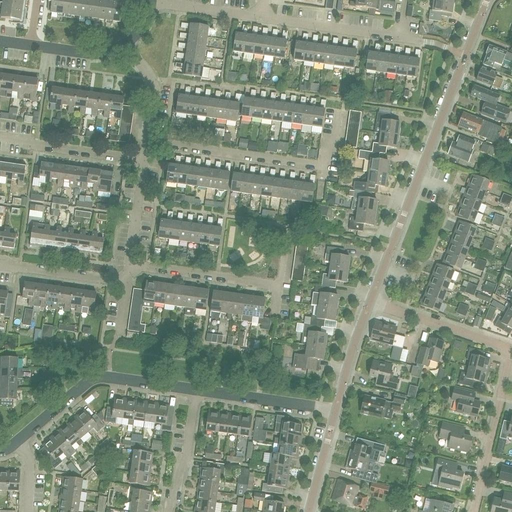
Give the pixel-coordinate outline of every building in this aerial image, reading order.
[(64,15),(65,0),(47,0),(47,11),(50,11),(49,14),(64,15)] [(65,0),(64,15),(78,17),(79,0),(65,0)] [(79,0),(78,17),(92,19),(93,0),(79,0)] [(93,0),(92,19),(106,21),(108,1),(101,0),(93,0)] [(108,1),(106,21),(120,23),(121,14),(124,14),(125,0),(124,0),(120,0),(120,2),(108,1)] [(326,0),(325,8),(332,9),(333,0),(326,0)] [(376,2),(376,0),(356,0),(356,2),(350,1),(349,6),(378,10),(379,3),(376,2)] [(452,14),(453,3),(433,0),(432,11),(429,11),(428,20),(440,22),(441,16),(451,18),(451,14),(452,14)] [(22,6),(2,3),(0,18),(9,19),(9,22),(23,24),(24,19),(20,19),(22,6)] [(188,35),(206,37),(207,27),(181,24),(180,28),(189,30),(188,35)] [(244,54),(247,35),(248,26),(243,26),(242,35),(236,34),(233,52),(244,54)] [(247,35),(244,54),(254,55),(256,37),(258,28),(253,27),(252,36),(247,35)] [(453,39),(457,30),(452,28),(448,37),(453,39)] [(264,56),(267,38),(268,29),(263,29),(262,37),(256,37),(254,55),(264,56)] [(264,56),(274,58),(276,40),(277,31),(273,30),(272,39),(267,38),(264,56)] [(282,40),(276,40),(274,58),(284,59),(287,32),(283,32),(282,40)] [(205,47),(206,37),(188,35),(179,34),(179,38),(188,40),(187,45),(205,47)] [(304,62),(307,44),(308,35),(303,34),(302,43),(296,42),(293,60),(304,62)] [(304,62),(314,63),(317,45),(318,36),(313,36),(312,45),(307,44),(304,62)] [(314,63),(324,65),(327,47),(328,38),(323,37),(322,46),(317,45),(314,63)] [(334,66),(337,48),(338,39),(333,39),(332,47),(327,47),(324,65),(334,66)] [(334,66),(344,68),(347,49),(348,40),(344,40),(342,49),(337,48),(334,66)] [(352,50),(347,49),(344,68),(354,69),(358,42),(353,41),(352,50)] [(205,47),(187,45),(178,44),(177,49),(186,50),(186,55),(203,57),(205,47)] [(376,73),(379,54),(380,45),(375,45),(374,53),(368,53),(366,71),(376,73)] [(379,54),(376,73),(386,74),(389,55),(390,47),(385,46),(384,55),(379,54)] [(499,71),(500,68),(503,61),(511,64),(511,62),(511,54),(489,46),(486,54),(487,54),(483,64),(496,69),(499,71)] [(396,75),(399,57),(400,48),(395,47),(394,56),(389,55),(386,74),(396,75)] [(396,75),(406,77),(409,59),(410,50),(405,49),(404,58),(399,57),(396,75)] [(414,59),(409,59),(406,77),(416,78),(420,51),(416,50),(414,59)] [(202,67),(203,57),(186,55),(177,54),(176,58),(185,60),(184,65),(202,67)] [(202,67),(184,65),(175,64),(175,69),(183,70),(183,75),(201,78),(202,67)] [(499,88),(502,80),(495,78),(496,74),(481,68),(476,80),(491,86),(492,86),(499,88)] [(499,71),(496,69),(495,72),(510,77),(511,72),(500,68),(499,71)] [(14,77),(2,75),(0,90),(6,91),(6,97),(11,98),(12,92),(14,77)] [(14,77),(12,92),(18,93),(17,99),(23,100),(24,94),(26,79),(14,77)] [(26,79),(24,94),(30,95),(29,101),(35,102),(38,80),(26,79)] [(500,96),(474,86),(470,96),(485,102),(480,114),(505,124),(511,110),(496,105),(500,96)] [(62,105),(64,90),(52,88),(50,103),(57,104),(56,110),(61,111),(62,105)] [(187,115),(189,97),(190,88),(186,88),(184,97),(178,96),(177,109),(176,113),(176,114),(187,115)] [(189,97),(187,115),(197,117),(199,99),(200,90),(196,89),(194,98),(189,97)] [(64,90),(62,105),(69,106),(68,112),(73,113),(74,107),(76,92),(64,90)] [(197,117),(207,118),(209,100),(210,91),(206,90),(205,99),(199,99),(197,117)] [(255,100),(256,92),(251,91),(250,100),(244,99),(241,117),(252,118),(255,100)] [(85,115),(86,108),(88,93),(76,92),(74,107),(81,108),(80,114),(85,115)] [(207,118),(217,119),(219,101),(220,93),(216,92),(215,101),(209,100),(207,118)] [(255,100),(252,118),(262,120),(264,102),(265,102),(266,93),(261,92),(260,101),(255,100)] [(88,93),(86,108),(92,109),(91,116),(97,116),(98,110),(100,95),(88,93)] [(226,121),(229,103),(230,94),(226,93),(225,102),(219,101),(217,119),(226,121)] [(262,120),(272,121),(274,103),(275,103),(276,94),(271,94),(270,102),(265,102),(264,102),(262,120)] [(109,118),(110,112),(112,97),(100,95),(98,110),(104,111),(103,117),(109,118)] [(229,103),(226,121),(236,122),(240,95),(235,95),(234,103),(229,103)] [(272,121),(282,123),(284,105),(285,105),(286,96),(281,95),(280,104),(275,103),(274,103),(272,121)] [(121,119),(121,118),(122,112),(123,106),(124,98),(112,97),(110,112),(116,112),(115,119),(121,119)] [(282,123),(291,124),(294,106),(295,97),(291,97),(290,105),(285,105),(284,105),(282,123)] [(294,106),(291,124),(302,125),(304,108),(305,108),(306,99),(301,98),(300,107),(294,106)] [(302,125),(312,127),(314,109),(315,109),(316,100),(311,100),(310,108),(305,108),(304,108),(302,125)] [(320,110),(315,109),(314,109),(312,127),(322,128),(325,102),(321,101),(320,110)] [(350,111),(349,117),(363,119),(364,113),(350,111)] [(374,133),(380,134),(398,136),(400,123),(390,122),(391,115),(377,113),(376,123),(374,133)] [(461,120),(458,127),(474,133),(473,134),(487,140),(486,142),(494,145),(495,143),(496,143),(502,129),(483,121),(484,120),(473,116),(473,117),(463,113),(461,120)] [(118,142),(118,136),(119,132),(111,131),(111,134),(110,141),(118,142)] [(371,153),(379,154),(385,155),(386,148),(396,149),(398,136),(380,134),(379,144),(373,143),(371,153)] [(453,142),(448,155),(460,159),(466,162),(471,150),(474,142),(459,136),(456,144),(453,142)] [(496,149),(483,144),(480,151),(493,156),(496,149)] [(379,154),(371,153),(366,152),(363,170),(369,171),(369,173),(387,175),(389,163),(378,161),(379,154)] [(179,167),(181,158),(176,157),(174,166),(168,165),(166,183),(177,185),(179,167)] [(179,167),(177,185),(187,186),(189,168),(190,160),(186,159),(185,168),(179,167)] [(187,186),(196,187),(199,169),(200,161),(196,160),(194,169),(189,168),(187,186)] [(11,185),(12,179),(14,164),(2,162),(0,172),(0,177),(6,179),(5,185),(11,185)] [(51,179),(53,164),(41,162),(40,168),(35,167),(33,179),(39,179),(39,177),(46,178),(45,184),(50,185),(51,179)] [(199,169),(196,187),(206,189),(209,171),(210,162),(206,162),(205,170),(199,169)] [(206,189),(217,190),(219,172),(221,164),(216,163),(215,172),(209,171),(206,189)] [(26,165),(14,164),(12,179),(18,180),(17,186),(23,187),(26,165)] [(65,166),(53,164),(51,179),(58,180),(57,186),(62,187),(63,181),(65,166)] [(219,172),(217,190),(226,192),(230,165),(226,164),(224,173),(219,172)] [(65,166),(63,181),(69,182),(69,188),(74,188),(77,167),(65,166)] [(241,194),(244,176),(245,167),(240,166),(239,175),(233,174),(231,192),(241,194)] [(77,167),(74,188),(81,189),(86,190),(87,187),(89,169),(77,167)] [(244,176),(241,194),(251,195),(254,177),(255,169),(250,168),(249,176),(244,176)] [(89,169),(87,187),(93,187),(92,191),(98,192),(101,171),(89,169)] [(251,195),(261,197),(264,179),(265,170),(260,169),(259,178),(254,177),(251,195)] [(264,179),(261,197),(271,198),(274,180),(275,171),(270,170),(269,179),(264,179)] [(101,171),(98,192),(110,194),(113,172),(101,171)] [(271,198),(281,199),(284,181),(285,173),(281,172),(279,181),(274,180),(271,198)] [(281,199),(291,201),(294,183),(295,174),(290,173),(289,182),(284,181),(281,199)] [(387,175),(369,173),(368,178),(365,178),(361,180),(361,183),(355,182),(355,186),(354,191),(368,193),(374,194),(375,186),(385,187),(387,175)] [(301,202),(304,184),(305,175),(300,175),(299,183),(294,183),(291,201),(301,202)] [(468,185),(486,192),(490,182),(472,175),(468,185)] [(309,185),(304,184),(301,202),(311,204),(315,177),(310,176),(309,185)] [(481,203),(486,192),(468,185),(464,196),(481,203)] [(368,193),(354,191),(351,210),(357,211),(375,214),(377,201),(367,200),(368,193)] [(30,201),(44,203),(45,196),(31,194),(30,201)] [(501,199),(511,202),(511,198),(511,197),(503,194),(501,199)] [(477,213),(481,203),(464,196),(459,206),(477,213)] [(21,200),(13,198),(12,205),(21,206),(26,206),(27,198),(21,197),(21,200)] [(508,207),(511,202),(501,199),(500,203),(508,207)] [(34,211),(42,213),(43,206),(30,205),(29,211),(34,211)] [(473,224),(477,213),(459,206),(455,217),(473,224)] [(319,216),(327,217),(328,208),(321,207),(319,216)] [(375,214),(357,211),(357,214),(356,218),(350,217),(350,220),(348,230),(362,232),(363,225),(373,226),(375,214)] [(169,240),(171,222),(172,213),(168,212),(166,221),(160,221),(158,239),(169,240)] [(169,240),(179,241),(181,223),(182,214),(178,214),(176,223),(171,222),(169,240)] [(179,241),(189,243),(191,225),(192,216),(188,215),(186,224),(181,223),(179,241)] [(502,223),(504,218),(495,215),(493,219),(502,223)] [(199,244),(201,226),(203,217),(198,217),(196,225),(191,225),(189,243),(199,244)] [(199,244),(209,245),(211,227),(212,218),(208,218),(206,227),(201,226),(199,244)] [(216,228),(211,227),(209,245),(218,247),(222,220),(218,219),(216,228)] [(501,228),(502,223),(493,219),(493,220),(491,224),(501,228)] [(455,232),(472,239),(477,228),(459,221),(455,232)] [(30,245),(42,246),(44,231),(37,230),(38,224),(33,223),(30,245)] [(44,231),(42,246),(53,248),(55,233),(49,232),(49,226),(44,225),(44,231)] [(56,227),(55,233),(53,248),(65,249),(67,234),(61,234),(62,227),(56,227)] [(5,228),(4,234),(2,249),(14,251),(16,235),(9,234),(10,228),(5,228)] [(77,251),(80,236),(73,235),(73,229),(68,228),(67,234),(65,249),(77,251)] [(80,230),(80,236),(77,251),(89,253),(91,238),(85,237),(85,231),(80,230)] [(91,238),(89,253),(102,254),(104,239),(96,238),(97,232),(92,231),(91,238)] [(468,249),(472,239),(455,232),(451,242),(468,249)] [(498,241),(510,246),(511,241),(511,240),(501,236),(498,241)] [(486,238),(484,243),(493,247),(495,242),(486,238)] [(447,253),(464,260),(468,249),(451,242),(447,253)] [(493,247),(484,243),(482,248),(491,252),(493,247)] [(296,245),(295,251),(307,252),(308,245),(304,244),(303,246),(296,245)] [(331,262),(330,268),(348,270),(350,258),(340,256),(341,249),(327,247),(325,262),(331,262)] [(464,260),(447,253),(442,263),(460,270),(464,260)] [(477,259),(475,264),(485,268),(486,263),(477,259)] [(433,275),(450,282),(455,271),(437,264),(433,275)] [(485,268),(475,264),(474,269),(483,272),(485,268)] [(346,283),(348,270),(330,268),(329,275),(323,274),(323,278),(321,287),(329,288),(335,289),(336,282),(346,283)] [(428,285),(446,292),(450,282),(433,275),(428,285)] [(143,305),(143,307),(153,309),(154,304),(156,284),(146,282),(145,291),(144,297),(144,298),(144,303),(143,305)] [(468,283),(466,288),(475,292),(477,287),(468,283)] [(33,307),(34,300),(36,285),(24,284),(22,299),(28,300),(27,306),(33,307)] [(156,284),(154,304),(164,305),(167,285),(156,284)] [(45,308),(46,302),(48,287),(36,285),(34,300),(41,301),(40,307),(45,308)] [(167,285),(164,305),(174,307),(177,287),(167,285)] [(442,302),(446,292),(428,285),(424,295),(442,302)] [(484,285),(482,290),(491,294),(493,289),(484,285)] [(319,307),(337,309),(338,297),(328,295),(329,288),(321,287),(315,286),(314,295),(312,306),(319,306),(319,307)] [(48,287),(46,302),(52,303),(51,309),(57,310),(57,304),(60,289),(48,287)] [(177,287),(174,307),(185,308),(188,288),(177,287)] [(188,288),(185,308),(191,309),(192,309),(191,311),(196,312),(196,310),(195,310),(198,290),(188,288)] [(475,292),(466,288),(464,293),(473,297),(475,292)] [(68,312),(69,305),(71,290),(60,289),(57,304),(64,305),(63,311),(68,312)] [(133,289),(132,296),(144,297),(145,291),(134,289),(133,289)] [(80,313),(81,307),(83,292),(71,290),(69,305),(76,306),(75,313),(80,313)] [(209,291),(198,290),(195,310),(206,311),(209,291)] [(0,292),(0,314),(4,315),(4,317),(10,318),(12,305),(6,304),(7,293),(0,292)] [(95,294),(83,292),(81,307),(88,308),(87,314),(93,315),(95,294)] [(221,313),(224,293),(212,292),(209,311),(209,318),(219,319),(220,313),(221,313)] [(224,293),(221,313),(227,314),(227,319),(231,320),(231,315),(231,314),(234,295),(224,293)] [(476,298),(488,302),(490,299),(478,294),(476,298)] [(231,314),(231,315),(238,315),(237,321),(240,321),(244,296),(234,295),(231,314)] [(442,302),(424,295),(420,306),(438,313),(442,302)] [(247,323),(251,323),(254,297),(244,296),(240,321),(247,322),(247,323)] [(265,299),(254,297),(251,323),(252,324),(258,324),(262,325),(261,330),(268,331),(270,319),(263,318),(265,299)] [(458,309),(467,313),(469,308),(460,304),(458,309)] [(506,314),(511,317),(511,304),(508,310),(504,308),(502,312),(506,314)] [(335,322),(337,309),(319,307),(317,317),(311,317),(311,318),(305,317),(304,325),(318,327),(324,328),(325,321),(335,322)] [(491,322),(496,309),(490,307),(485,319),(491,322)] [(465,317),(467,313),(458,309),(456,314),(465,317)] [(511,317),(506,314),(503,319),(499,317),(494,326),(509,335),(511,329),(511,317)] [(473,326),(479,328),(482,318),(476,316),(473,326)] [(403,349),(405,338),(395,335),(397,328),(375,322),(371,340),(391,345),(391,346),(403,349)] [(129,324),(128,331),(139,333),(140,327),(140,326),(129,324)] [(307,345),(325,348),(327,336),(317,334),(318,327),(304,325),(303,334),(301,344),(308,345),(307,345)] [(438,363),(444,343),(430,339),(427,352),(421,351),(417,364),(423,366),(428,367),(429,361),(438,363)] [(247,349),(253,350),(258,350),(259,341),(254,341),(248,340),(247,349)] [(325,348),(307,345),(306,356),(300,356),(299,364),(313,366),(314,359),(323,361),(325,348)] [(469,367),(488,372),(491,361),(479,358),(481,351),(469,348),(466,360),(471,361),(469,367)] [(0,368),(17,369),(17,359),(1,358),(0,365),(0,364),(0,368)] [(396,390),(398,381),(389,379),(392,366),(373,362),(369,377),(382,380),(380,386),(396,390)] [(488,372),(469,367),(468,374),(461,373),(458,384),(472,388),(474,381),(485,384),(488,372)] [(0,373),(0,379),(17,379),(17,369),(0,368),(0,373)] [(0,389),(17,390),(17,379),(0,379),(0,380),(0,389)] [(16,400),(17,390),(0,389),(0,405),(13,406),(13,400),(16,400)] [(455,389),(452,400),(459,402),(457,413),(477,418),(481,403),(473,401),(475,394),(468,392),(455,389)] [(404,406),(405,398),(394,396),(392,403),(391,403),(385,402),(365,397),(361,413),(381,418),(385,419),(387,409),(399,412),(401,405),(404,406)] [(116,418),(122,419),(125,400),(114,398),(113,408),(107,408),(105,422),(115,424),(116,418)] [(125,400),(122,419),(128,420),(127,425),(128,425),(133,426),(133,421),(134,421),(137,402),(125,400)] [(134,421),(144,422),(147,403),(137,402),(134,421)] [(144,422),(155,424),(158,405),(147,403),(144,422)] [(169,407),(158,405),(155,424),(162,425),(161,431),(171,432),(173,418),(167,417),(169,407)] [(75,418),(88,433),(93,429),(96,433),(105,425),(95,414),(90,419),(84,411),(75,418)] [(216,433),(219,414),(208,412),(206,432),(216,433)] [(227,435),(230,415),(219,414),(216,433),(227,435)] [(230,415),(227,435),(238,436),(241,417),(230,415)] [(511,416),(510,426),(503,424),(499,438),(506,440),(507,438),(511,439),(511,437),(511,416)] [(241,417),(238,436),(249,438),(252,418),(241,417)] [(280,434),(299,437),(301,426),(299,426),(300,423),(294,422),(294,425),(287,424),(288,418),(276,417),(275,424),(282,425),(280,434)] [(88,433),(75,418),(67,425),(79,440),(80,440),(88,433)] [(253,430),(259,431),(262,431),(263,419),(255,418),(253,430)] [(443,423),(439,438),(450,441),(448,449),(468,454),(472,439),(463,437),(465,429),(457,427),(443,423)] [(59,432),(71,447),(76,443),(79,447),(83,443),(80,440),(79,440),(67,425),(59,432)] [(59,432),(51,439),(63,454),(71,447),(59,432)] [(279,445),(298,447),(299,437),(280,434),(280,439),(275,438),(274,444),(279,444),(279,445)] [(54,469),(62,463),(58,458),(63,454),(51,439),(42,447),(44,448),(39,452),(54,469)] [(350,452),(349,456),(369,462),(372,450),(378,452),(380,445),(365,441),(363,447),(355,445),(353,453),(350,452)] [(296,458),(298,447),(279,445),(277,455),(290,457),(290,458),(296,458)] [(100,451),(93,457),(97,461),(103,455),(100,451)] [(134,451),(132,462),(151,465),(153,454),(134,451)] [(252,452),(246,451),(245,459),(250,460),(255,458),(256,452),(252,452)] [(290,457),(277,455),(271,454),(270,465),(289,468),(290,458),(290,457)] [(373,482),(375,475),(371,474),(373,470),(367,468),(369,462),(349,456),(348,461),(350,461),(348,469),(353,470),(351,476),(373,482)] [(97,461),(93,457),(87,462),(91,466),(97,461)] [(459,490),(463,474),(450,471),(451,463),(438,460),(435,471),(442,472),(438,487),(451,490),(451,488),(459,490)] [(99,471),(105,465),(102,462),(95,467),(99,471)] [(149,475),(151,465),(132,462),(131,473),(149,475)] [(200,479),(219,482),(219,477),(223,478),(224,465),(203,462),(203,463),(204,463),(203,469),(201,468),(200,479)] [(86,463),(81,467),(79,469),(82,473),(89,467),(86,463)] [(102,474),(108,469),(105,465),(99,471),(102,474)] [(289,468),(270,465),(268,476),(287,479),(289,468)] [(511,468),(502,466),(499,480),(511,483),(511,468)] [(95,467),(92,470),(98,478),(102,474),(99,471),(95,467)] [(9,472),(0,472),(0,490),(8,491),(9,472)] [(9,472),(8,491),(19,492),(20,473),(9,472)] [(149,475),(131,473),(129,484),(148,486),(149,475)] [(286,489),(287,479),(268,476),(267,485),(262,484),(261,492),(281,495),(282,489),(286,489)] [(63,477),(62,489),(81,491),(82,480),(63,477)] [(217,493),(219,482),(200,479),(198,490),(217,493)] [(364,510),(368,499),(359,496),(359,498),(356,497),(359,488),(338,481),(332,501),(352,507),(353,505),(356,506),(356,508),(364,510)] [(388,488),(372,484),(370,491),(387,496),(388,488)] [(81,491),(62,489),(60,499),(79,502),(81,491)] [(133,490),(132,502),(151,504),(152,493),(133,490)] [(198,490),(197,501),(216,503),(217,493),(198,490)] [(263,511),(283,511),(284,504),(269,502),(270,496),(254,493),(253,500),(264,502),(263,511)] [(511,511),(511,494),(504,493),(502,501),(494,499),(490,511),(511,511)] [(59,510),(72,511),(77,511),(79,502),(60,499),(59,510)] [(451,511),(453,506),(432,500),(429,511),(423,511),(420,511),(419,511),(451,511)] [(197,501),(195,511),(199,511),(214,511),(216,503),(197,501)] [(149,511),(151,504),(132,502),(130,511),(149,511)]
